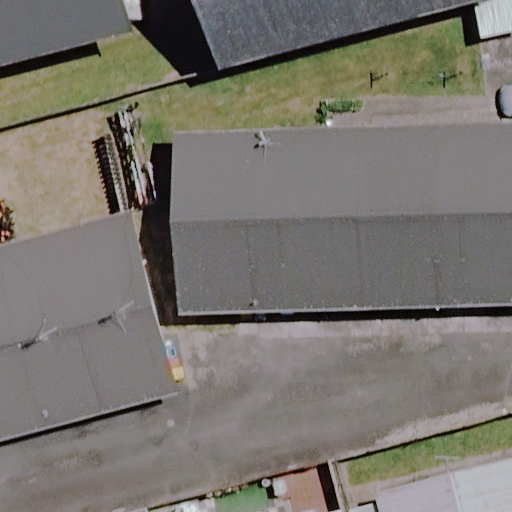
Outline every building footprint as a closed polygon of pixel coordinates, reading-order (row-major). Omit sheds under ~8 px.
[(0,0),(0,79),(154,41),(143,0),(0,0)] [(199,0),(217,77),(488,14),(485,0),(199,0)] [(511,137),(181,137),(180,317),(511,317),(511,137)] [(0,254),(0,447),(178,403),(133,222),(0,254)] [(350,511),(511,511),(511,468),(350,508),(350,511)]
